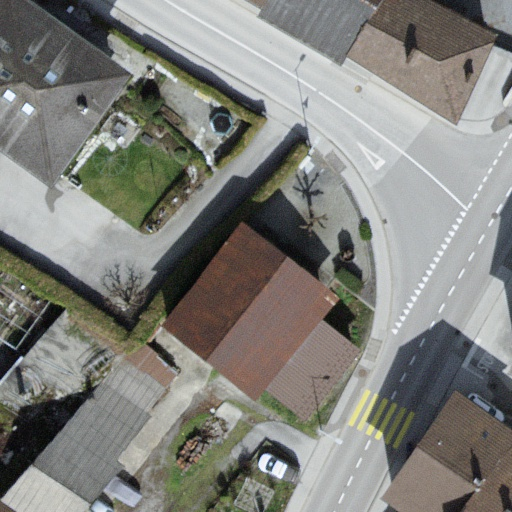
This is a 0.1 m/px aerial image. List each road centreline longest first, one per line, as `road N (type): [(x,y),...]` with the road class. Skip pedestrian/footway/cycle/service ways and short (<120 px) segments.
road 1 (tertiary): [(488,225),(312,87),(168,0)]
road 2 (secondary): [(332,511),(488,225)]
